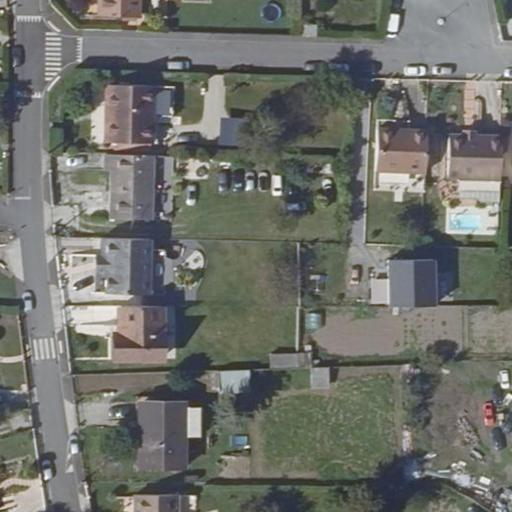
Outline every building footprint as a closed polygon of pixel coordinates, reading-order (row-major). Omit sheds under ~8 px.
[(105,0),(105,20),(140,21),(140,18),(159,19),(159,0),(105,0)] [(314,41),(314,31),(300,30),(300,41),(314,41)] [(148,147),(149,90),(106,89),(104,146),(148,147)] [(429,178),(431,135),(382,133),(380,175),(429,178)] [(481,141),(468,140),(455,140),(453,182),(463,182),(505,184),(507,142),(481,141)] [(152,225),(154,160),(105,158),(104,174),(111,175),(110,224),(152,225)] [(487,206),(505,207),(505,184),(463,182),(463,201),(479,201),(487,206)] [(149,296),(151,244),(104,243),(104,259),(104,264),(107,264),(107,277),(107,296),(149,296)] [(107,264),(104,264),(104,259),(98,260),(97,277),(107,277),(107,264)] [(389,265),(389,311),(434,311),(434,265),(389,265)] [(117,363),(163,363),(163,311),(123,311),(123,339),(117,340),(117,363)] [(275,372),(302,372),(302,357),(275,358),(275,372)] [(314,391),(331,390),(331,372),(314,373),(314,391)] [(260,395),(259,374),(229,376),(229,396),(260,395)] [(203,411),(187,412),(187,407),(148,409),(148,431),(146,434),(147,471),(190,469),(189,441),(203,440),(203,411)] [(191,511),(192,502),(149,502),(148,511),(191,511)]
